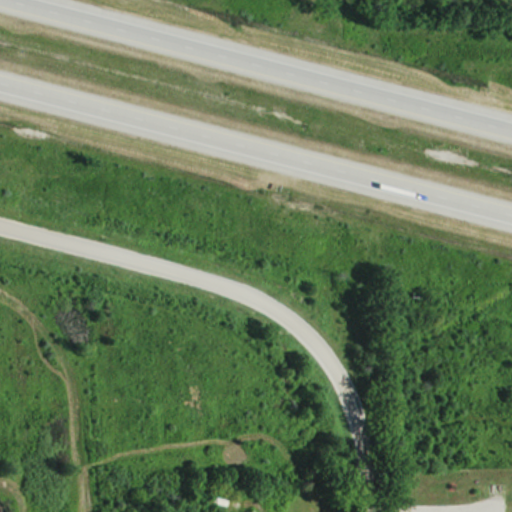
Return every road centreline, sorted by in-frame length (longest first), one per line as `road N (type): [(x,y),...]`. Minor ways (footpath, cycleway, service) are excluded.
road 1 (motorway): [(0,80),(511,212)]
road 2 (motorway): [(511,127),(28,0)]
road 3 (residential): [(333,375),(293,327),(246,294),(0,226)]
road 4 (residential): [(333,375),(351,417),(358,511)]
